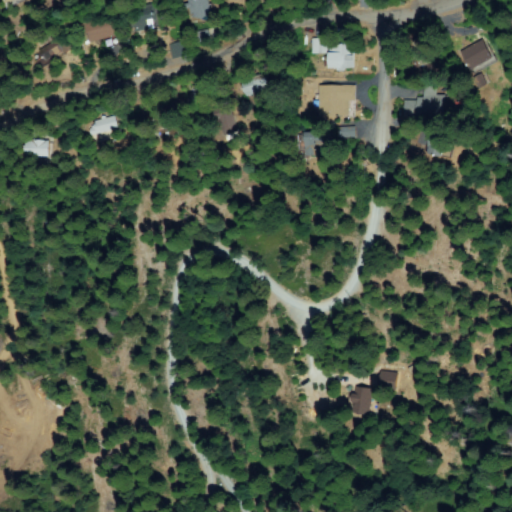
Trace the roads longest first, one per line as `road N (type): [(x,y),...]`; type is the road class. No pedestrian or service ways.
road 1 (residential): [(0,112),(124,76),(218,36),(453,0)]
road 2 (residential): [(313,98),(377,76),(371,14)]
